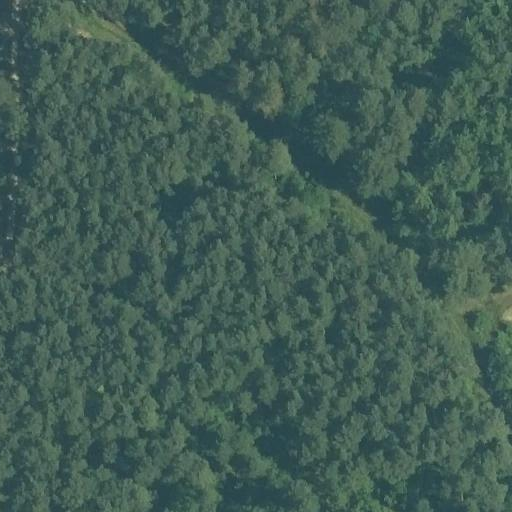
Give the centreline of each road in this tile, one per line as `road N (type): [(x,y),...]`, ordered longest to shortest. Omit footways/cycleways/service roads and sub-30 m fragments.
road 1 (track): [(511,433),(466,323),(336,188),(71,6),(28,0)]
road 2 (track): [(511,208),(499,234),(491,298),(466,323)]
